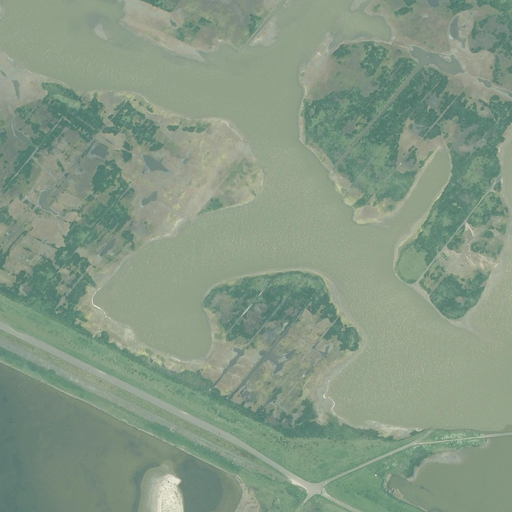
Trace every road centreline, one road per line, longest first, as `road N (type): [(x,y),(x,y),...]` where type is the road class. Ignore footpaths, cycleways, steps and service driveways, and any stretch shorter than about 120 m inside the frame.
road 1 (unclassified): [(313,489),(0,324)]
road 2 (unclassified): [(313,489),(430,431)]
